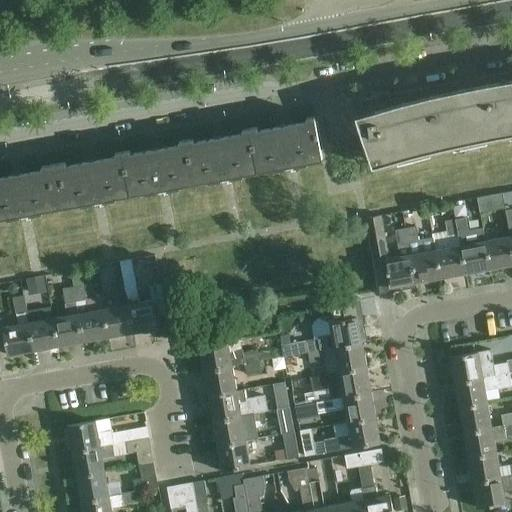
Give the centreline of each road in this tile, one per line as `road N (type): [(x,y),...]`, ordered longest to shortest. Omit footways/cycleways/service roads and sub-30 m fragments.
road 1 (residential): [(0,138),(511,46)]
road 2 (secondary): [(113,79),(511,5)]
road 3 (residential): [(421,511),(393,329),(410,307),(511,294)]
road 4 (residential): [(21,511),(1,409),(15,378),(174,349)]
